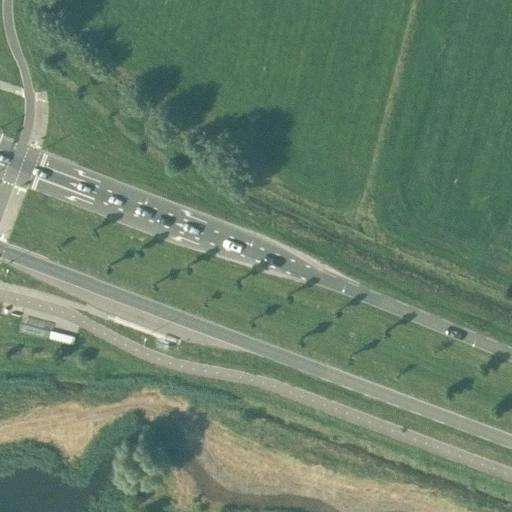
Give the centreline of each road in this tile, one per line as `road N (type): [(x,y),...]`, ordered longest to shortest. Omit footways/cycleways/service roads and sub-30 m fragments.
road 1 (primary): [(511,357),(0,157)]
road 2 (primary): [(0,252),(511,441)]
